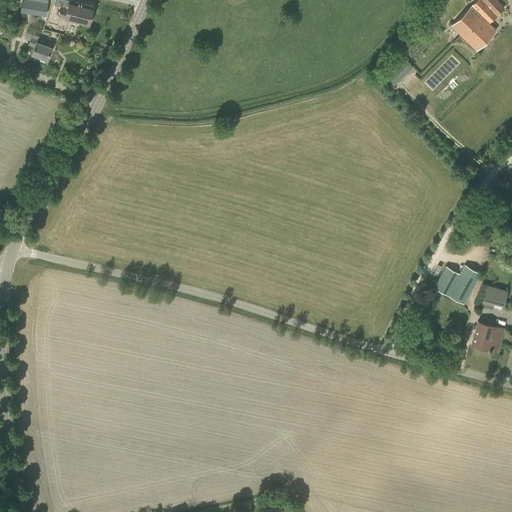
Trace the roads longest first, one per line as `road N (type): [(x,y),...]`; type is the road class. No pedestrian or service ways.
road 1 (unclassified): [(511,384),(136,275),(13,249)]
road 2 (unclassified): [(13,249),(89,121),(145,1)]
road 3 (unclassified): [(20,511),(6,439),(5,268)]
road 4 (track): [(388,352),(442,244),(511,155)]
